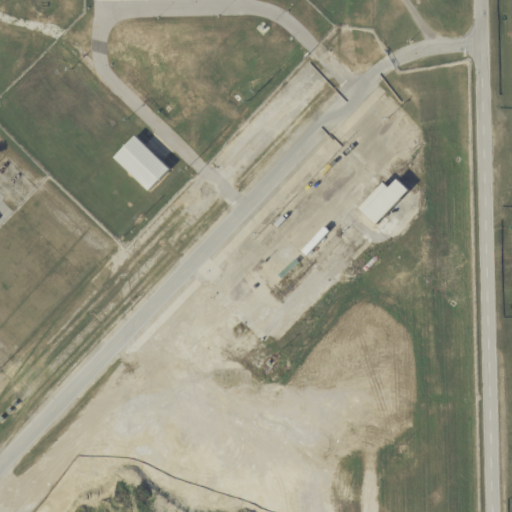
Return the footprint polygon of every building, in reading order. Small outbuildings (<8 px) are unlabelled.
[(93,0),(199,0),(200,5),(94,8),(93,0)] [(263,18),(250,32),(243,25),(255,11),(263,18)] [(248,34),(213,71),(205,64),(241,27),(248,34)] [(413,142),(417,146),(412,151),(409,147),(404,152),(408,156),(403,161),(377,136),(378,135),(377,134),(379,132),(380,133),(381,132),(385,135),(390,130),(386,126),(388,124),(387,124),(389,122),(389,123),(391,121),(413,142)] [(144,144),(171,170),(150,191),(115,158),(136,136),(144,144)] [(410,191),(377,225),(360,209),(384,183),(390,188),(398,180),(410,191)] [(289,241),(317,211),(323,217),(319,221),(322,224),(327,220),(339,231),(310,261),(298,250),(295,253),(301,259),(272,289),(267,283),(268,281),(265,277),(263,279),(257,274),(286,244),(292,249),(294,247),(292,244),(289,241)] [(314,262),(325,271),(351,243),(340,234),(314,262)] [(237,322),(243,328),(221,352),(211,344),(234,319),(237,322)]
